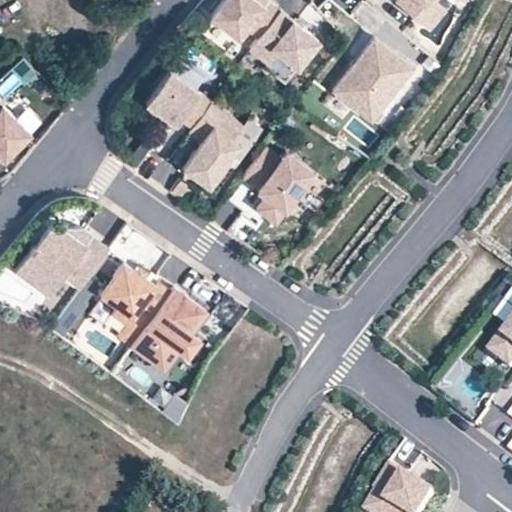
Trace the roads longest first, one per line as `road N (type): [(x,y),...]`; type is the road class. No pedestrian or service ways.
road 1 (residential): [(331,342),(104,173),(70,166)]
road 2 (unclassified): [(246,497),(0,329)]
road 3 (residential): [(511,129),(439,227),(331,342)]
road 4 (residential): [(331,342),(494,479)]
road 5 (residential): [(70,166),(91,100),(173,0)]
road 6 (residential): [(331,342),(246,497)]
